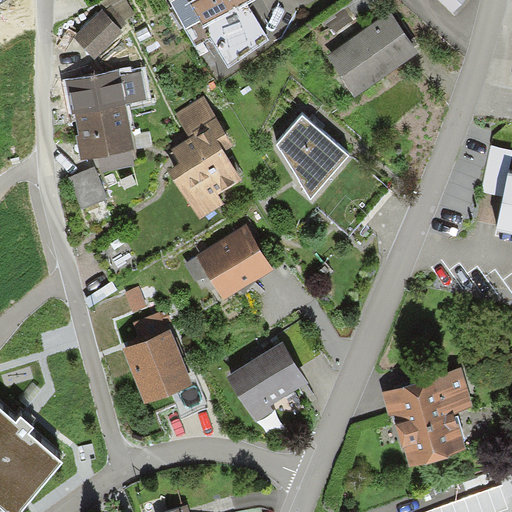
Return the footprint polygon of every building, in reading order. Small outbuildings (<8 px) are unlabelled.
[(228,70),(269,41),(249,5),(257,0),(170,0),(195,46),(210,37),(228,70)] [(435,0),(449,13),(461,0),(435,0)] [(101,10),(73,37),(92,56),(120,29),(101,10)] [(388,16),(326,60),(354,99),(416,55),(388,16)] [(84,111),(74,112),(80,154),(130,147),(122,83),(81,89),(84,111)] [(182,158),(171,165),(199,213),(223,200),(217,189),(244,174),(229,148),(237,143),(204,87),(173,105),(189,132),(173,142),(182,158)] [(302,110),(278,137),(308,193),(352,231),(390,187),(302,110)] [(511,167),(506,166),(495,223),(511,226),(511,167)] [(86,213),(111,201),(96,168),(70,180),(86,213)] [(251,222),(187,261),(197,276),(213,271),(225,292),(274,262),(251,222)] [(173,319),(124,338),(145,393),(168,384),(180,416),(209,405),(195,368),(192,369),(173,319)] [(283,334),(228,367),(257,415),(273,406),(268,398),(307,374),(283,334)] [(458,366),(381,393),(407,464),(462,444),(449,409),(471,402),(458,366)] [(15,405),(0,393),(0,487),(15,500),(60,443),(27,417),(33,410),(20,399),(15,405)] [(497,485),(423,511),(496,511),(505,506),(497,485)] [(190,511),(187,500),(156,509),(157,511),(190,511)]
